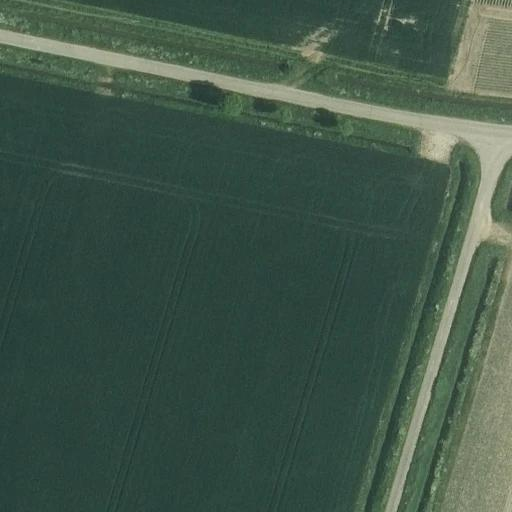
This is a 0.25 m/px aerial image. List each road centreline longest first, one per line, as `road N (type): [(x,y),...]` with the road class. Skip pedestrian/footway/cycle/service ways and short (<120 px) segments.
road 1 (unclassified): [(500,142),(0,40)]
road 2 (unclassified): [(389,511),(500,142)]
